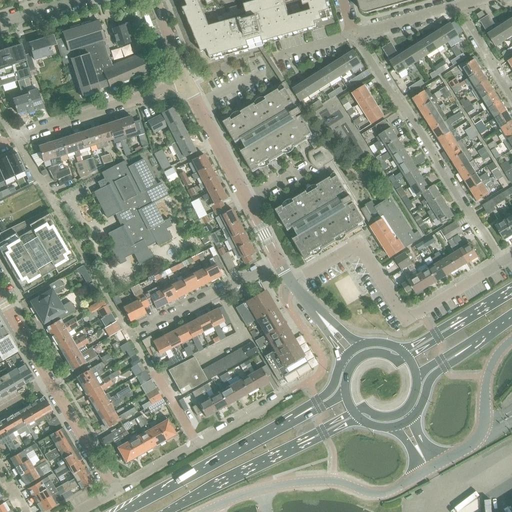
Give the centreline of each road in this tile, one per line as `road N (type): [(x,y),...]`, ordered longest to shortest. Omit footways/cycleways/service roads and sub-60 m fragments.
road 1 (residential): [(196,444),(133,336),(277,260)]
road 2 (residential): [(500,264),(353,32)]
road 3 (unclassified): [(204,511),(303,482),(385,493),(432,469)]
road 4 (tertiary): [(277,260),(188,83)]
road 5 (primary): [(287,422),(126,511)]
road 6 (residential): [(18,140),(188,83)]
road 7 (residential): [(404,320),(357,244),(291,283)]
road 8 (unclassified): [(432,469),(469,450),(483,432),(491,365),(511,339)]
road 9 (primary): [(166,511),(296,446)]
road 10 (residential): [(116,491),(49,383)]
